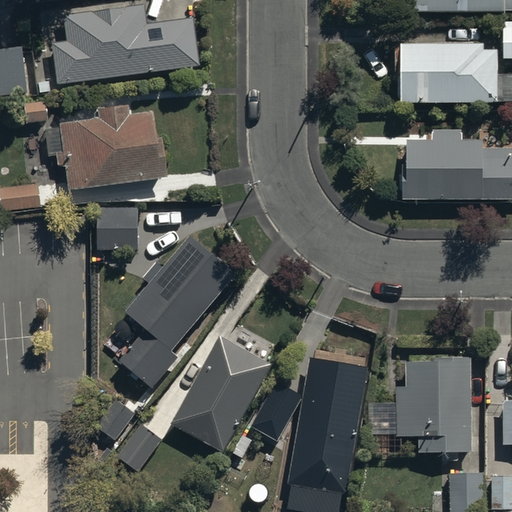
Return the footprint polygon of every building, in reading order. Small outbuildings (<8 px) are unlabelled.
[(50,40),(55,79),(200,60),(193,13),(146,20),(143,0),(64,11),(67,37),(50,40)] [(505,0),(407,0),(408,15),(506,15),(505,0)] [(503,21),(503,53),(511,53),(511,16),(506,17),(506,21),(503,21)] [(0,93),(29,90),(22,38),(0,40),(0,93)] [(498,47),(404,48),(404,108),(499,107),(498,47)] [(44,94),(22,98),(27,122),(48,118),(44,94)] [(58,122),(43,124),(46,149),(54,148),(56,161),(64,160),(66,183),(166,172),(162,132),(155,133),(151,105),(127,108),(126,98),(95,102),(96,113),(57,117),(58,122)] [(484,144),(407,143),(406,200),(511,201),(511,152),(484,152),(484,144)] [(37,179),(0,184),(0,207),(40,203),(37,179)] [(139,202),(97,203),(98,247),(139,246),(139,202)] [(173,345),(237,268),(190,229),(185,235),(179,229),(165,246),(171,251),(127,305),(147,321),(119,354),(154,384),(180,351),(173,345)] [(273,357),(221,328),(172,417),(224,446),(273,357)] [(369,367),(310,356),(287,484),(291,484),(287,508),(311,511),(338,511),(342,494),(346,495),(369,367)] [(471,367),(408,368),(408,390),(398,390),(399,442),(421,442),(421,455),(473,454),(471,367)] [(277,441),(301,397),(276,383),(251,426),(277,441)] [(116,437),(135,410),(120,399),(101,427),(116,437)] [(163,434),(141,418),(117,452),(139,468),(163,434)] [(486,511),(486,476),(454,476),(453,511),(486,511)] [(511,511),(511,479),(494,479),(493,511),(511,511)]
